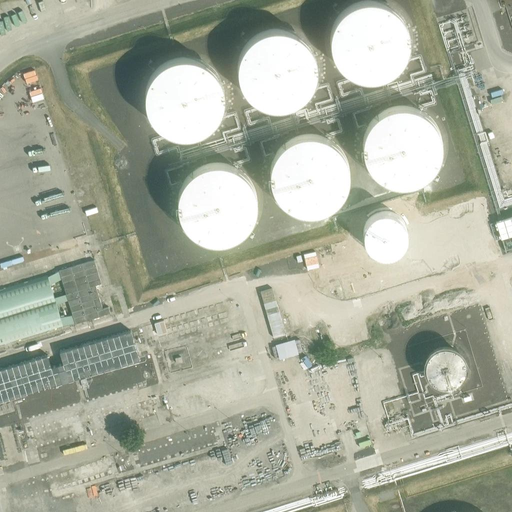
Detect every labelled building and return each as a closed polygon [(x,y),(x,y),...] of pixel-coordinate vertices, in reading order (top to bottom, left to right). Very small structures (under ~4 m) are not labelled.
[(339,68),(349,78),(361,83),(375,85),(388,81),(400,74),(408,63),(413,50),(413,37),(409,24),(401,13),(389,5),(376,2),(362,3),(350,8),(339,17),(333,29),(330,43),(332,56),(339,68)] [(245,96),(255,106),(267,111),(281,113),(294,109),(306,102),(315,91),(319,78),(319,65),(315,52),(307,41),(295,33),(282,30),(268,31),(256,36),(245,45),(239,57),(236,71),(238,84),(245,96)] [(153,126),(163,135),(175,141),(189,142),(202,139),(214,132),(222,121),(227,108),(227,94),(223,81),(214,71),(203,63),(190,59),(176,60),(163,66),(153,75),(146,87),(144,100),(146,114),(153,126)] [(372,174),(382,183),(394,189),(408,190),(421,187),(433,180),(442,169),(446,156),(446,142),(442,129),(434,118),(422,111),(409,107),(395,108),(383,114),(372,123),(366,135),(363,148),(365,162),(372,174)] [(277,204),(287,213),(299,219),(313,220),(326,217),(338,210),(347,199),(351,186),(351,173),(347,160),(339,149),(327,141),(314,137),(300,138),(288,144),(277,153),(271,165),(268,178),(270,192),(277,204)] [(184,232),(194,242),(207,247),(221,249),(234,245),(245,238),(254,227),(259,214),(259,201),(254,188),(246,177),(235,169),(221,166),(208,166),(195,172),(185,181),(178,193),(176,206),(178,220),(184,232)] [(511,216),(497,221),(505,250),(511,247),(511,216)] [(95,260),(59,271),(75,324),(111,313),(109,307),(103,308),(96,285),(102,283),(95,260)] [(47,275),(0,289),(0,317),(55,300),(47,275)] [(55,300),(0,317),(0,346),(63,327),(55,300)] [(480,306),(470,306),(470,316),(480,315),(480,306)] [(48,355),(0,369),(0,401),(140,360),(131,330),(60,351),(64,363),(51,367),(48,355)] [(461,368),(461,367),(461,364),(459,360),(458,357),(455,354),(452,352),(449,350),(446,350),(442,349),(438,350),(435,351),(432,353),(430,355),(428,358),(426,361),(425,364),(425,367),(425,371),(426,374),(428,378),(430,380),(433,382),(436,384),(439,385),(443,386),(446,385),(450,384),(453,382),(455,380),(458,378),(460,374),(461,371),(461,368)] [(159,459),(217,444),(214,432),(156,447),(159,459)]
